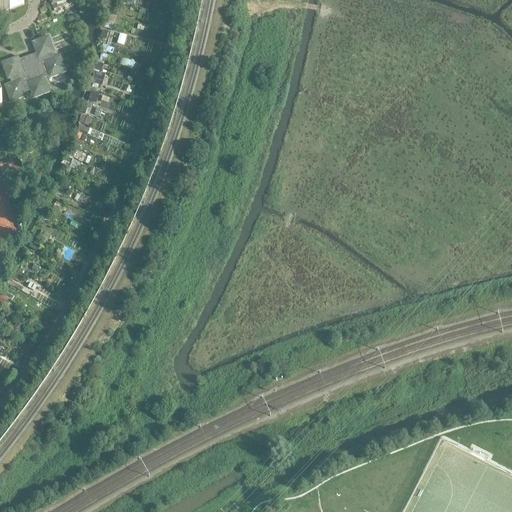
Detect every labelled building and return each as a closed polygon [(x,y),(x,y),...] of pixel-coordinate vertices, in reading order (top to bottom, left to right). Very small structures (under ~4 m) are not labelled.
[(0,0),(0,14),(24,5),(22,0),(0,0)] [(127,35),(120,34),(118,44),(124,45),(127,35)] [(1,63),(8,80),(10,79),(11,83),(4,86),(10,103),(12,102),(17,100),(28,96),(26,92),(30,91),(33,99),(50,93),(45,78),(48,77),(49,79),(66,73),(67,73),(60,55),(54,58),(53,54),(55,53),(49,36),(39,40),(32,42),(36,54),(32,56),(24,59),(20,60),(18,57),(1,63)] [(103,45),(101,52),(106,54),(109,47),(103,45)] [(132,61),(123,58),(120,65),(129,68),(132,61)] [(104,76),(94,74),(93,81),(102,84),(104,76)] [(92,92),(88,101),(93,103),(97,93),(92,92)] [(85,108),(82,113),(89,116),(91,110),(85,108)] [(103,135),(92,130),(89,136),(101,141),(103,135)] [(71,150),(69,157),(75,159),(78,152),(71,150)] [(85,155),(82,162),(89,165),(92,158),(85,155)] [(70,159),(67,166),(73,169),(76,161),(70,159)] [(67,187),(56,182),(54,187),(65,192),(67,187)] [(40,267),(34,264),(31,270),(38,273),(40,267)] [(78,271),(71,267),(68,273),(75,276),(78,271)] [(18,321),(14,328),(19,332),(24,325),(18,321)]
